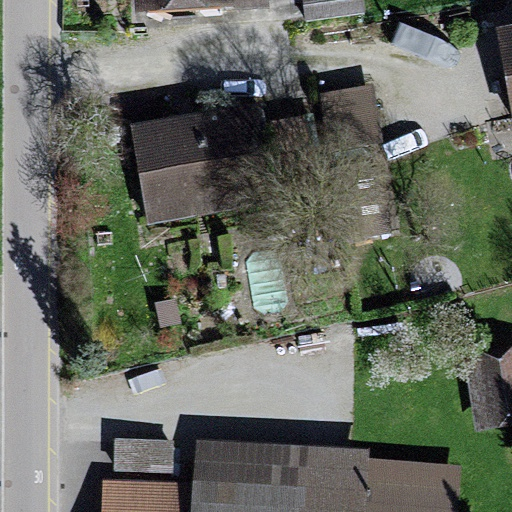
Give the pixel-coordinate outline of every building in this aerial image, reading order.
[(369,0),(322,0),(310,2),(315,38),(374,29),(369,0)] [(170,88),(128,96),(134,126),(176,118),(170,88)] [(370,98),(323,107),(330,148),(378,140),(370,98)] [(275,111),(141,136),(160,237),(293,212),(275,111)] [(511,368),(484,371),(490,428),(511,425),(511,368)] [(170,445),(118,442),(116,474),(169,477),(170,445)] [(200,496),(199,511),(460,511),(462,477),(368,475),(369,459),(201,455),(200,496)] [(199,511),(200,496),(108,493),(107,511),(199,511)]
